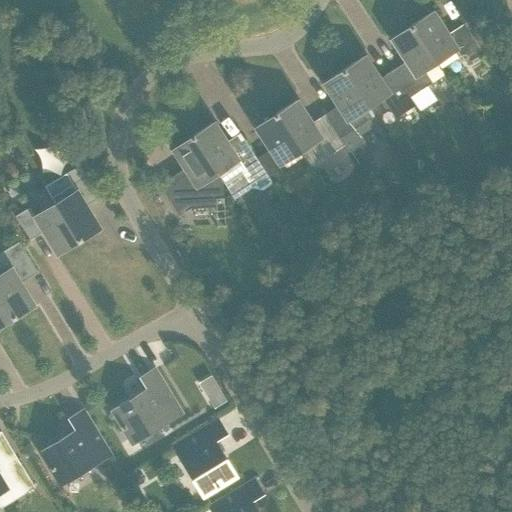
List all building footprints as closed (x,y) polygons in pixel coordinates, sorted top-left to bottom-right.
[(433,12),(412,25),(437,63),(457,49),(463,58),(480,46),(464,23),(448,34),(433,12)] [(393,70),(410,97),(444,74),(437,63),(412,25),(391,39),(406,61),(393,70)] [(415,105),(410,97),(393,70),(379,79),(365,56),(344,70),(367,106),(379,98),(386,108),(388,106),(396,118),(415,105)] [(365,107),(367,106),(344,70),(323,83),(338,106),(325,114),(343,143),(349,151),(365,140),(361,134),(370,128),(372,117),(365,107)] [(331,151),(343,143),(325,114),(312,123),(297,100),(276,114),(300,150),(309,164),(316,165),(323,163),(328,158),(331,151)] [(257,159),(266,172),(272,181),(286,171),(280,163),(300,150),(276,114),(256,127),(270,150),(257,159)] [(232,175),(238,175),(246,171),(253,181),(266,172),(257,159),(242,136),(228,145),(214,122),(193,136),(217,173),(227,167),(232,175)] [(224,201),(222,180),(217,173),(193,136),(173,149),(188,172),(162,189),(177,212),(190,204),(224,201)] [(79,242),(100,229),(86,206),(100,197),(80,165),(45,186),(79,242)] [(55,203),(35,216),(30,207),(15,216),(30,240),(44,231),(58,254),(79,242),(45,186),(55,203)] [(0,253),(0,296),(13,319),(35,306),(21,283),(38,273),(19,242),(0,253)] [(0,326),(13,319),(0,296),(0,326)] [(155,369),(140,378),(147,389),(112,411),(132,443),(182,413),(155,369)] [(110,454),(84,410),(69,419),(76,430),(41,452),(60,485),(110,454)] [(215,441),(226,434),(218,419),(173,446),(204,496),(236,476),(215,441)] [(1,431),(0,431),(0,504),(1,506),(33,487),(33,488),(34,487),(1,431)] [(263,494),(254,479),(210,507),(213,511),(258,511),(251,501),(263,494)]
